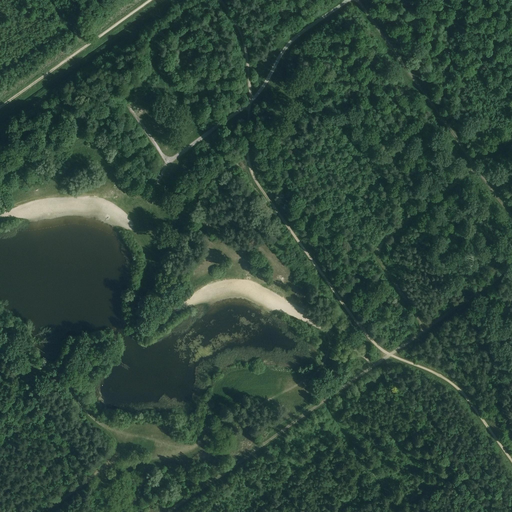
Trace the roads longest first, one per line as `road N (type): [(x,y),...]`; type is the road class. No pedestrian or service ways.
road 1 (track): [(172,511),(390,354)]
road 2 (track): [(423,329),(377,256),(381,242),(511,137)]
road 3 (track): [(355,0),(511,217)]
road 4 (unclassified): [(349,0),(289,43),(248,103),(166,161)]
road 5 (track): [(0,107),(150,0)]
road 6 (track): [(511,265),(390,354)]
